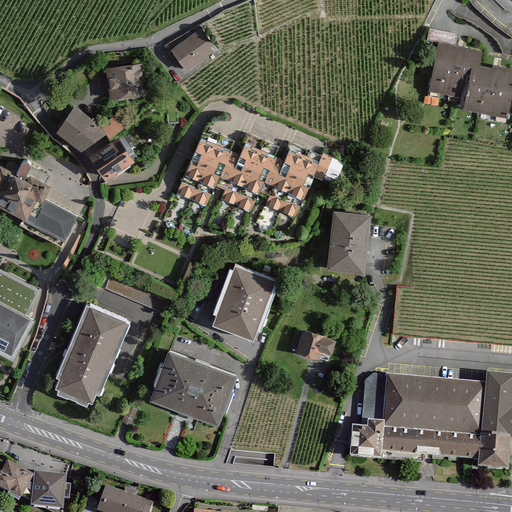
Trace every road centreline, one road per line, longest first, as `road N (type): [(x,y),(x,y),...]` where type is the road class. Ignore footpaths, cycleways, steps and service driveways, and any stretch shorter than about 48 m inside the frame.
road 1 (residential): [(15,423),(100,210),(90,171),(21,90)]
road 2 (primary): [(15,423),(187,478),(331,492)]
road 3 (residential): [(383,230),(377,272),(384,307),(331,492)]
road 4 (residential): [(235,0),(153,41),(92,50),(21,90)]
road 5 (primary): [(331,492),(511,510)]
